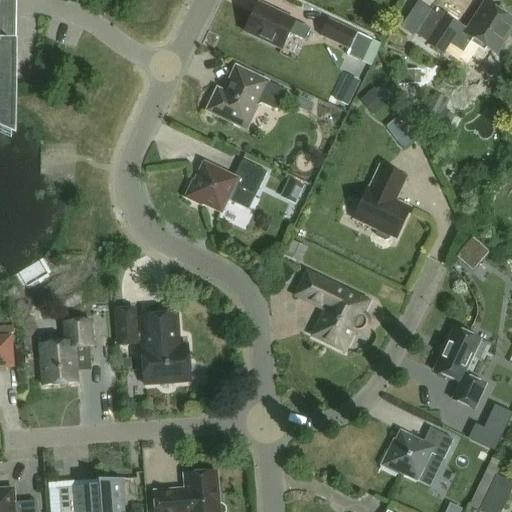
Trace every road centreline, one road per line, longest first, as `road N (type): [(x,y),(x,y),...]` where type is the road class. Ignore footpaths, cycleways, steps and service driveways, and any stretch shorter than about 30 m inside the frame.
road 1 (residential): [(266,423),(240,285),(150,234),(130,208),(123,167),(205,0)]
road 2 (residential): [(4,441),(266,423)]
road 3 (residential): [(266,423),(354,411),(382,377),(426,281)]
road 4 (unknown): [(16,4),(84,18),(172,66)]
